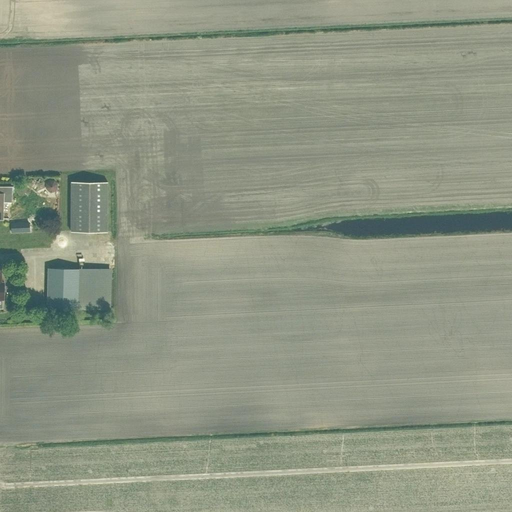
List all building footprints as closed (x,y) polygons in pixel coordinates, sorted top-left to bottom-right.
[(46,184),(46,188),(49,192),(54,192),(57,189),(57,184),(54,181),(50,181),(46,184)] [(109,232),(109,184),(73,183),(72,232),(109,232)] [(12,200),(12,186),(1,186),(1,193),(0,192),(0,218),(3,219),(3,200),(12,200)] [(29,223),(11,223),(11,232),(29,231),(29,223)] [(80,270),(49,269),(48,309),(79,310),(80,270)]
